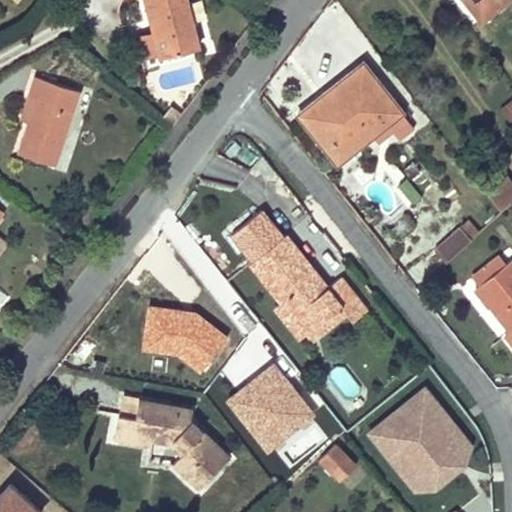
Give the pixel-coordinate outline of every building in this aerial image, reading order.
[(199,47),(187,0),(146,0),(152,19),(158,18),(160,29),(155,30),(161,56),(199,47)] [(467,0),(481,17),(502,0),(467,0)] [(160,29),(158,18),(152,19),(155,30),(160,29)] [(354,79),(369,67),(363,60),(348,72),(354,79)] [(348,72),(321,93),(326,100),(303,119),(338,163),(373,134),(368,129),(383,117),(387,124),(403,111),(369,67),(354,79),(348,72)] [(57,165),(81,90),(37,76),(30,96),(37,98),(19,153),(57,165)] [(303,119),(326,100),(321,93),(298,112),(303,119)] [(29,121),(37,98),(30,96),(23,119),(29,121)] [(373,134),(387,124),(383,117),(368,129),(373,134)] [(511,180),(501,166),(479,183),(500,211),(511,201),(511,180)] [(251,261),(282,300),(307,332),(308,331),(341,305),(347,312),(353,320),(367,309),(341,277),(328,286),(321,277),(317,280),(311,272),(315,269),(286,233),(283,236),(262,209),(233,232),(254,259),(251,261)] [(467,218),(434,249),(445,261),(478,231),(467,218)] [(473,276),(479,284),(506,263),(500,255),(473,276)] [(506,263),(479,284),(476,286),(510,330),(504,334),(511,343),(511,258),(506,263)] [(315,269),(311,272),(317,280),(321,277),(315,269)] [(282,300),(275,306),(300,337),(307,332),(282,300)] [(341,305),(308,331),(313,338),(347,312),(341,305)] [(348,401),(363,389),(341,363),(326,375),(348,401)] [(425,385),(367,430),(414,489),(436,488),(467,463),(472,444),(425,385)] [(138,398),(122,395),(119,412),(135,415),(138,398)] [(193,408),(138,398),(135,415),(119,412),(114,436),(152,444),(153,440),(169,443),(181,454),(174,462),(200,487),(218,466),(214,462),(224,450),(191,419),(193,408)] [(310,420),(291,438),(302,449),(320,432),(310,420)] [(335,443),(320,457),(341,480),(356,464),(335,443)] [(218,466),(229,455),(224,450),(214,462),(218,466)]
